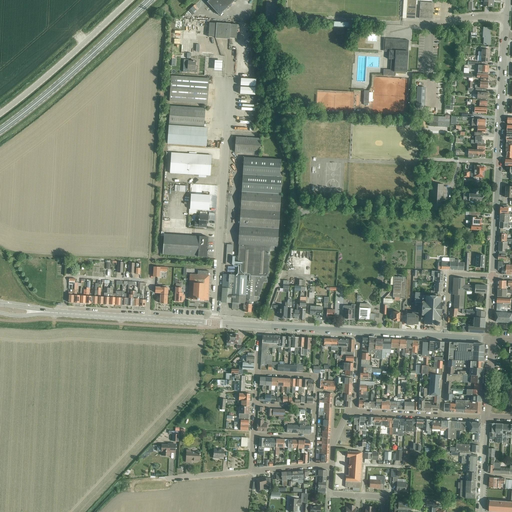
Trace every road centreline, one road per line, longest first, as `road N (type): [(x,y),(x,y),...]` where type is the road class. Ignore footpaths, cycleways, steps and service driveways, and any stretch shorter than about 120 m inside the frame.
road 1 (unclassified): [(214,323),(228,82)]
road 2 (primary): [(150,0),(0,130)]
road 3 (tertiary): [(0,113),(129,0)]
road 4 (secondary): [(214,323),(48,313)]
road 5 (residential): [(498,162),(505,35)]
